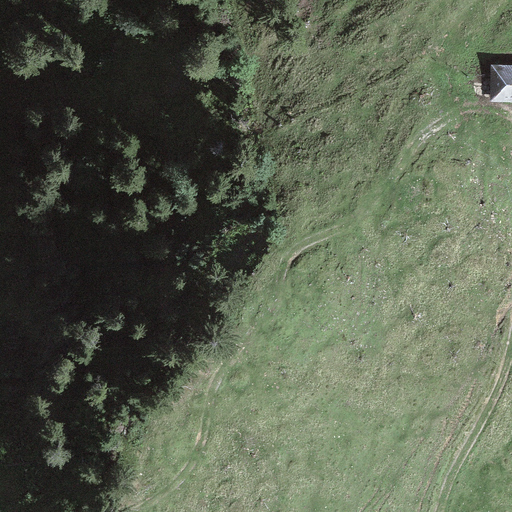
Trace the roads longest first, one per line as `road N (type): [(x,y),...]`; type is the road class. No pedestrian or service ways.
road 1 (track): [(511,116),(472,107),(421,138),(348,280),(307,335),(232,385),(215,454),(158,511)]
road 2 (track): [(440,511),(511,341)]
